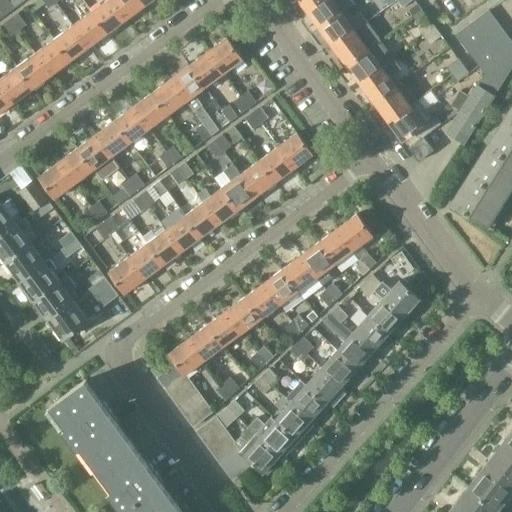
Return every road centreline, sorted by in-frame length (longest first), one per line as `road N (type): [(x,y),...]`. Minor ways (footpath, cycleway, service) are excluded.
road 1 (residential): [(375,156),(146,321),(117,354),(227,511)]
road 2 (residential): [(283,511),(479,294)]
road 3 (residential): [(0,161),(221,0)]
road 4 (residential): [(375,156),(259,0)]
road 5 (tertiary): [(394,511),(511,362)]
road 6 (residential): [(479,294),(375,156)]
